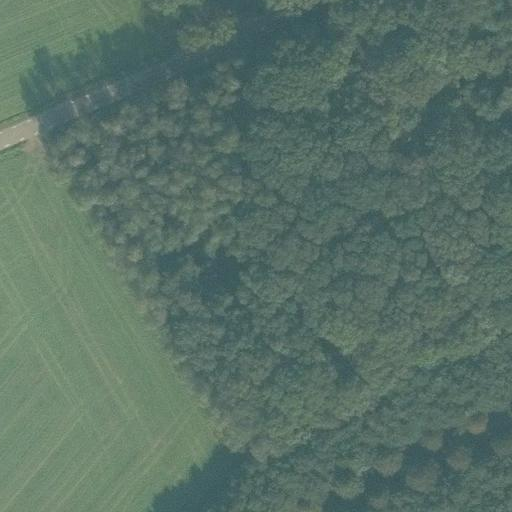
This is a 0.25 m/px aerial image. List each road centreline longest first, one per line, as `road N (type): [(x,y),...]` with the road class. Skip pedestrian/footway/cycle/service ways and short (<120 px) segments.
road 1 (unclassified): [(0,131),(297,0)]
road 2 (track): [(511,423),(375,467),(310,511)]
